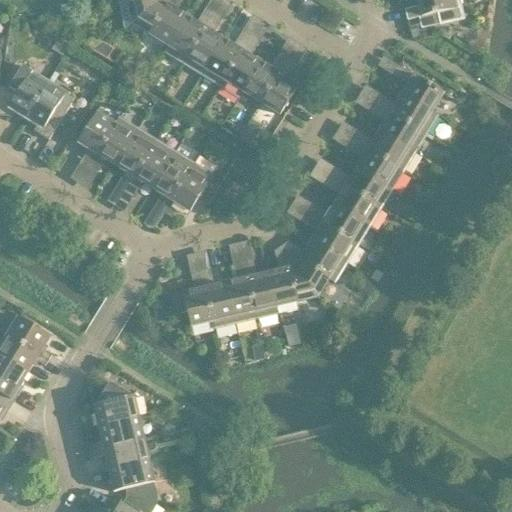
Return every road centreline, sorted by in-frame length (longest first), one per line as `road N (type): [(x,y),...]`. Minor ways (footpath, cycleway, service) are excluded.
road 1 (residential): [(359,63),(269,219),(148,250)]
road 2 (residential): [(55,511),(67,471),(54,413),(96,341)]
road 3 (residential): [(148,250),(0,161)]
road 4 (residential): [(359,63),(252,0)]
